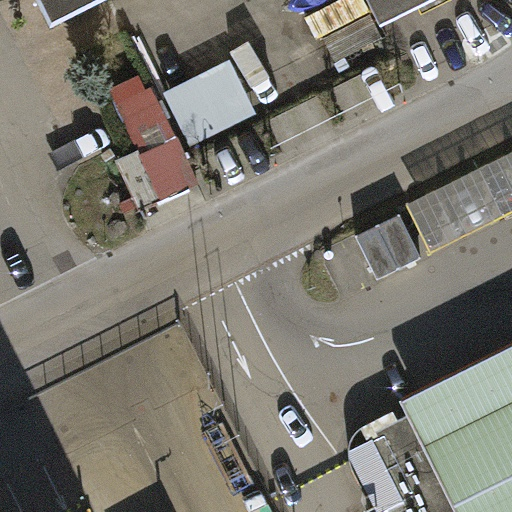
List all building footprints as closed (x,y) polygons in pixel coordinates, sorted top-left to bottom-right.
[(39,0),(52,25),(102,0),(370,0),(382,24),(429,0),(39,0)] [(230,60),(164,93),(191,147),(257,114),(230,60)] [(117,161),(140,210),(198,183),(178,138),(140,155),(138,151),(117,161)] [(431,253),(511,213),(511,152),(407,205),(431,253)] [(356,235),(378,280),(422,258),(400,213),(356,235)] [(467,511),(511,511),(511,345),(401,400),(408,414),(416,410),(467,511)] [(467,511),(416,410),(408,414),(367,434),(371,442),(349,453),(364,483),(387,472),(401,501),(380,511),(467,511)]
